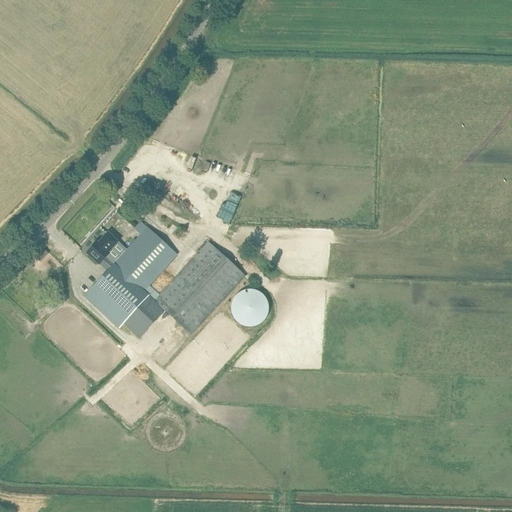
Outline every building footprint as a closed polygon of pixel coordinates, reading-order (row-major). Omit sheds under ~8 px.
[(239,172),(234,185),(243,189),(248,175),(239,172)] [(217,211),(217,210),(216,208),(215,205),(214,203),(213,200),(211,198),(208,197),(204,196),(202,195),(199,196),(196,196),(194,198),(191,200),(189,202),(188,205),(187,208),(186,210),(187,213),(188,216),(189,219),(191,221),(193,223),(196,225),(199,225),(201,226),(204,225),(207,225),(210,223),(212,222),(214,219),(215,216),(216,214),(217,211)] [(97,233),(111,217),(103,209),(88,225),(97,233)] [(177,255),(155,235),(148,228),(114,264),(106,257),(109,254),(108,253),(117,242),(108,234),(98,244),(97,243),(87,253),(100,264),(101,263),(109,271),(85,296),(120,328),(124,324),(139,339),(164,311),(191,335),(245,276),(208,242),(160,295),(149,285),(177,255)] [(252,290),(250,289),(248,289),(247,290),(245,290),(243,291),(241,292),(240,292),(239,293),(237,294),(236,296),(235,296),(235,297),(234,298),(233,300),(232,301),(232,302),(231,304),(231,305),(231,307),(231,308),(231,310),(231,311),(231,312),(231,314),(232,315),(233,317),(233,318),(234,319),(235,321),(236,321),(237,322),(238,323),(239,324),(241,325),(243,326),(244,327),(246,327),(248,327),(250,327),(252,327),(255,327),(257,326),(259,325),(261,324),(262,323),(263,322),(264,321),(265,319),(266,318),(266,317),(267,316),(268,314),(268,313),(268,311),(268,310),(269,308),(269,307),(268,306),(268,304),(268,302),(267,301),(267,300),(266,299),(265,298),(265,297),(264,296),(263,295),(262,294),(260,292),(259,292),(257,291),(256,291),(255,290),(253,290),(252,290)]
